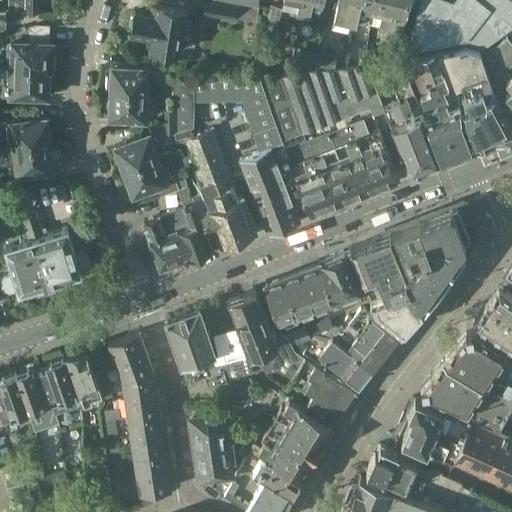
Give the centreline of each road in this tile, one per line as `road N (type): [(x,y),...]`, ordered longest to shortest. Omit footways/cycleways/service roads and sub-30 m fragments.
road 1 (tertiary): [(144,305),(478,171)]
road 2 (tertiary): [(309,511),(356,425),(502,230)]
road 3 (residential): [(97,0),(81,55),(84,149),(144,305)]
road 4 (residential): [(144,305),(173,377),(180,486),(218,511)]
road 5 (tertiary): [(0,347),(144,305)]
